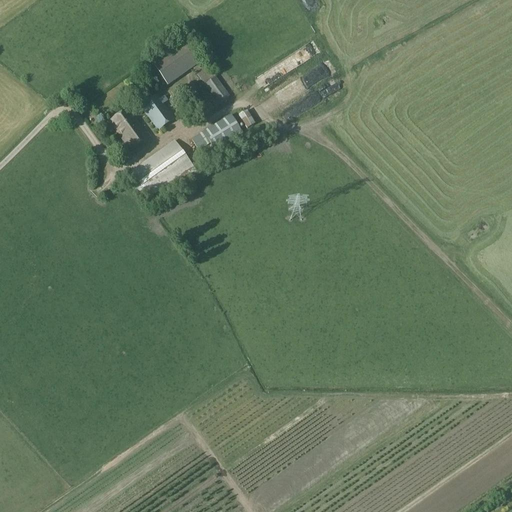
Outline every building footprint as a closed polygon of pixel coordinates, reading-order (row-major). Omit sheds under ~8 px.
[(167,87),(192,68),(200,63),(183,41),(151,64),(167,87)] [(250,77),(257,89),(305,62),(299,50),(250,77)] [(203,61),(200,63),(192,68),(219,104),(229,96),(203,61)] [(309,83),(332,74),(329,64),(305,73),(309,83)] [(158,95),(141,108),(158,131),(174,119),(164,104),(168,101),(164,96),(160,99),(158,95)] [(110,123),(131,151),(149,139),(128,110),(110,123)] [(245,130),(254,124),(247,111),(238,116),(245,130)] [(210,144),(215,151),(242,135),(231,115),(203,132),(191,140),(198,151),(210,144)] [(129,184),(138,196),(144,192),(149,199),(165,187),(171,195),(199,175),(174,141),(130,173),(135,180),(129,184)]
